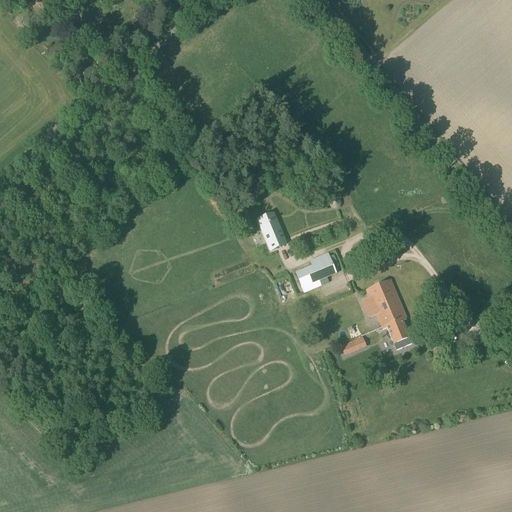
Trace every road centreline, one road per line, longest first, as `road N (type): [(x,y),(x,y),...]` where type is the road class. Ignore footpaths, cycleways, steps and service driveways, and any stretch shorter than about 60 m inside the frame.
road 1 (unclassified): [(511,232),(321,0)]
road 2 (unknown): [(511,328),(492,331),(466,318),(423,250),(392,228),(362,231),(292,262)]
